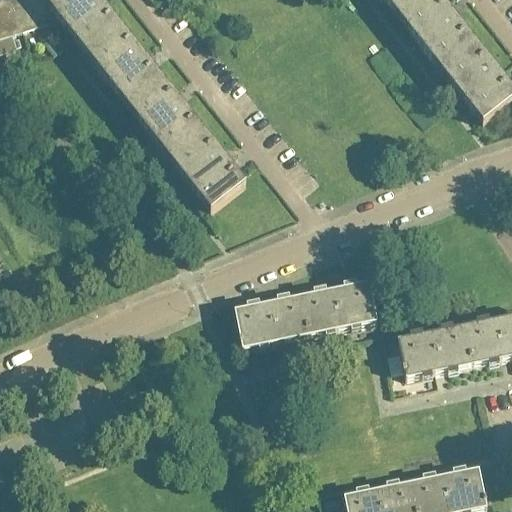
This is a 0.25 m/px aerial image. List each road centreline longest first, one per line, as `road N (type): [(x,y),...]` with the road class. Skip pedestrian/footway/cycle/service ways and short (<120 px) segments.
road 1 (residential): [(0,383),(319,242)]
road 2 (residential): [(319,242),(309,218),(137,0)]
road 3 (residential): [(319,242),(467,179)]
